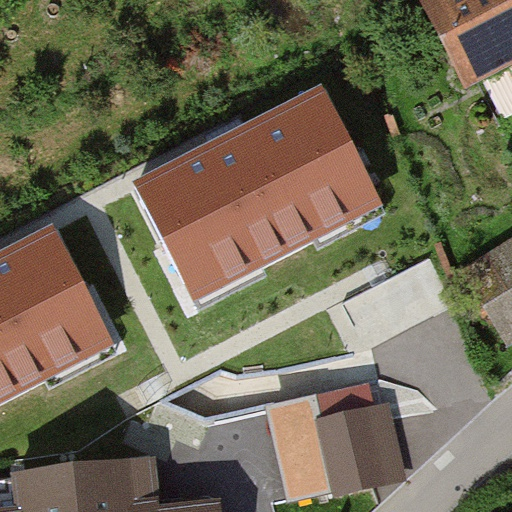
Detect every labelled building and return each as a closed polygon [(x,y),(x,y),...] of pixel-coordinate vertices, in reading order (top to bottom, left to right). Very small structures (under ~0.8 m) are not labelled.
[(511,0),(424,0),(458,81),(511,54),(511,0)] [(79,221),(119,301),(318,203),(278,123),(79,221)] [(511,355),(511,244),(459,276),(508,357),(511,355)] [(0,511),(152,511),(132,367),(0,386),(0,511)] [(393,420),(316,434),(330,511),(407,498),(393,420)]
